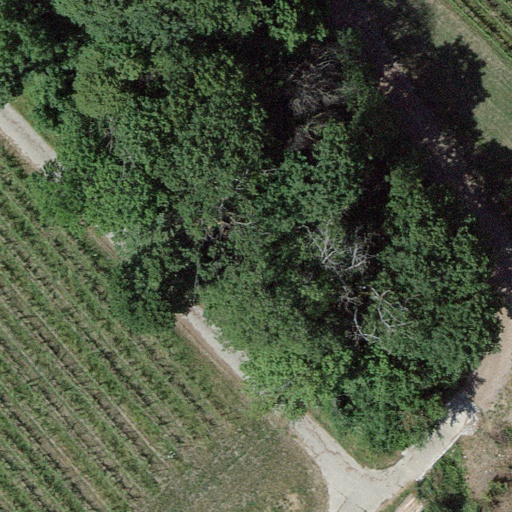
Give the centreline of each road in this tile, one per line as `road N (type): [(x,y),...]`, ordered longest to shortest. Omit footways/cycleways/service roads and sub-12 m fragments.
road 1 (track): [(0,115),(367,495),(355,511)]
road 2 (track): [(367,495),(473,409)]
